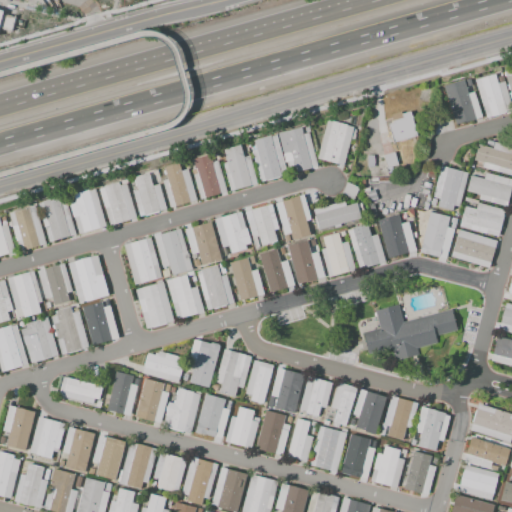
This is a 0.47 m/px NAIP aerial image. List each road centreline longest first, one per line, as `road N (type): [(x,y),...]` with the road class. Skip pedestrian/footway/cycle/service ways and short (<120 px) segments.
road 1 (tertiary): [(0,184),(511,39)]
road 2 (motorway): [(381,0),(0,109)]
road 3 (motorway): [(134,105),(500,0)]
road 4 (tertiary): [(227,0),(0,60)]
road 5 (motorway): [(0,144),(134,105)]
